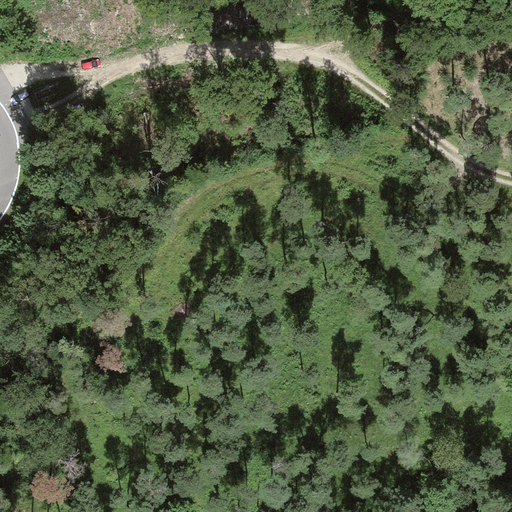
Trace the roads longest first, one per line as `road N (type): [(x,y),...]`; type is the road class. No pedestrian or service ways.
road 1 (track): [(305,54),(368,83),(467,162),(511,178)]
road 2 (track): [(109,72),(204,51),(305,54)]
road 3 (track): [(2,138),(109,72)]
